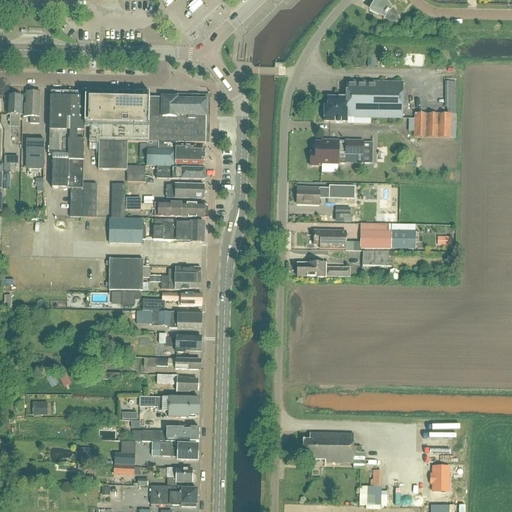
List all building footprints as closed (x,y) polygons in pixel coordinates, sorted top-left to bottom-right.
[(371,7),(369,10),(368,13),(369,13),(385,20),(391,24),(392,22),(395,24),(399,20),(397,18),(398,17),(390,7),(385,0),(376,0),(375,2),(373,4),(371,7)] [(61,18),(57,23),(61,27),(65,22),(61,18)] [(403,93),(403,84),(346,83),(346,92),(346,99),(327,99),(327,108),(323,108),(323,123),(346,123),(346,119),(402,120),(402,110),(402,93),(403,93)] [(456,83),(445,83),(445,115),(456,115),(456,83)] [(39,119),(39,94),(26,94),(26,106),(24,106),(24,118),(30,118),(30,125),(38,125),(39,119)] [(70,99),(70,94),(49,94),(48,156),(67,156),(67,161),(52,161),(52,189),(68,189),(69,157),(70,99)] [(71,189),(83,189),(84,127),(84,100),(84,94),(84,95),(70,94),(70,99),(69,157),(68,189),(71,189)] [(89,100),(84,100),(84,127),(89,127),(89,144),(98,144),(98,172),(127,173),(127,145),(148,145),(148,118),(149,100),(149,95),(89,94),(89,100)] [(20,98),(19,97),(15,97),(15,98),(12,98),(13,98),(13,100),(8,100),(8,116),(10,116),(10,128),(19,129),(19,116),(21,116),(21,98),(20,98)] [(148,118),(148,127),(205,128),(205,100),(162,100),(149,100),(148,118)] [(456,115),(445,115),(414,115),(414,120),(409,120),(408,133),(414,133),(414,139),(456,139),(456,115)] [(205,145),(205,137),(205,128),(148,127),(148,144),(154,144),(205,145)] [(26,141),(26,155),(25,171),(43,171),(44,156),(44,141),(26,141)] [(356,156),(362,156),(363,143),(345,142),(345,145),(338,145),(338,144),(315,143),(315,147),(313,148),(313,150),(315,151),(315,154),(310,154),(310,158),(309,158),(309,161),(310,162),(310,167),(321,167),(321,166),(338,166),(338,164),(356,165),(356,156)] [(160,168),(176,168),(176,165),(202,166),(203,167),(204,165),(204,164),(204,152),(205,152),(203,149),(202,150),(195,150),(195,147),(175,147),(175,151),(158,151),(158,146),(149,145),(149,151),(147,151),(146,167),(160,168)] [(453,168),(453,158),(418,157),(418,167),(453,168)] [(126,184),(145,184),(145,168),(127,168),(126,184)] [(176,170),(176,168),(160,168),(159,174),(157,174),(157,180),(204,181),(204,171),(176,170)] [(204,200),(204,187),(185,186),(185,187),(166,187),(166,200),(185,200),(204,200)] [(319,190),(297,189),(297,195),(295,196),(295,199),(297,201),(296,205),(319,206),(319,198),(354,199),(355,188),(329,187),(329,190),(319,189),(319,190)] [(129,212),(140,212),(140,199),(129,199),(129,212)] [(204,220),(204,206),(154,205),(154,219),(204,220)] [(110,220),(110,233),(110,244),(142,245),(144,241),(154,242),(154,234),(154,221),(152,221),(110,220)] [(204,235),(205,224),(204,224),(204,225),(191,224),(191,226),(168,225),(168,222),(154,221),(154,234),(204,235)] [(345,251),(346,233),(314,232),(314,246),(320,246),(320,250),(345,251)] [(410,250),(410,246),(410,233),(360,233),(359,250),(410,250)] [(154,242),(178,242),(178,243),(185,243),(184,244),(191,245),(203,245),(204,245),(204,235),(154,234),(154,242)] [(435,238),(435,247),(450,247),(450,238),(435,238)] [(388,268),(388,253),(363,253),(363,268),(388,268)] [(148,285),(143,285),(143,280),(149,280),(149,268),(143,268),(144,261),(109,261),(109,274),(109,293),(131,293),(143,293),(148,293),(148,285)] [(349,279),(349,269),(325,269),(325,265),(297,265),(297,278),(325,279),(326,278),(349,279)] [(175,281),(201,281),(201,272),(194,272),(194,269),(176,269),(176,272),(169,272),(169,280),(169,284),(175,284),(175,281)] [(169,284),(169,280),(162,280),(161,291),(175,291),(175,292),(189,292),(189,290),(201,291),(201,281),(175,281),(175,284),(169,284)] [(167,296),(162,296),(162,300),(165,300),(165,302),(178,303),(178,308),(193,308),(193,307),(201,307),(202,307),(202,296),(201,296),(167,296)] [(163,313),(163,301),(143,301),(142,312),(163,313)] [(136,312),(136,326),(153,326),(153,313),(136,312)] [(177,314),(170,314),(153,313),(153,326),(153,328),(170,328),(169,330),(193,330),(194,329),(201,329),(202,314),(177,314)] [(176,340),(166,340),(167,336),(159,336),(159,345),(166,346),(166,348),(176,349),(176,354),(185,355),(185,353),(201,353),(201,338),(201,337),(197,337),(197,338),(188,338),(187,337),(182,338),(176,338),(176,340)] [(67,357),(65,365),(71,367),(74,359),(67,357)] [(167,368),(167,360),(155,360),(155,368),(167,368)] [(200,371),(200,361),(176,360),(175,370),(200,371)] [(53,375),(46,380),(50,386),(57,382),(53,375)] [(67,375),(59,379),(62,386),(70,382),(67,375)] [(199,392),(199,391),(200,389),(200,386),(199,384),(199,383),(191,382),(191,380),(178,380),(178,377),(157,377),(157,386),(178,386),(177,394),(186,394),(186,392),(199,392)] [(157,410),(157,413),(169,413),(169,419),(189,420),(189,417),(199,417),(199,409),(169,408),(169,404),(163,404),(163,399),(139,398),(139,409),(157,410)] [(200,400),(163,399),(163,404),(169,404),(169,408),(199,409),(200,400)] [(33,404),(32,417),(43,417),(43,414),(43,404),(33,404)] [(200,443),(200,430),(185,429),(185,428),(166,428),(166,432),(142,432),(141,443),(152,443),(159,443),(159,442),(160,442),(160,443),(199,443),(200,443)] [(304,441),(303,457),(314,458),(314,461),(325,462),(325,464),(352,465),(352,454),(360,454),(360,449),(352,448),(353,436),(311,435),(311,441),(304,441)] [(152,458),(160,458),(161,445),(161,443),(159,443),(152,443),(152,458)] [(178,450),(172,450),(172,446),(161,445),(160,458),(177,458),(177,462),(197,463),(198,446),(178,446),(178,450)] [(115,455),(115,465),(134,466),(135,456),(115,455)] [(133,477),(134,467),(113,467),(113,476),(133,477)] [(433,469),(432,493),(448,493),(449,469),(433,469)] [(184,471),(184,470),(178,470),(178,471),(168,471),(168,479),(176,479),(176,484),(183,485),(183,484),(192,484),(192,471),(184,471)] [(372,488),(381,488),(381,472),(373,472),(372,488)] [(197,506),(197,491),(181,491),(181,489),(163,489),(150,488),(150,506),(163,507),(181,507),(181,508),(196,509),(196,506),(197,506)] [(381,488),(367,488),(367,507),(381,507),(381,488)]
